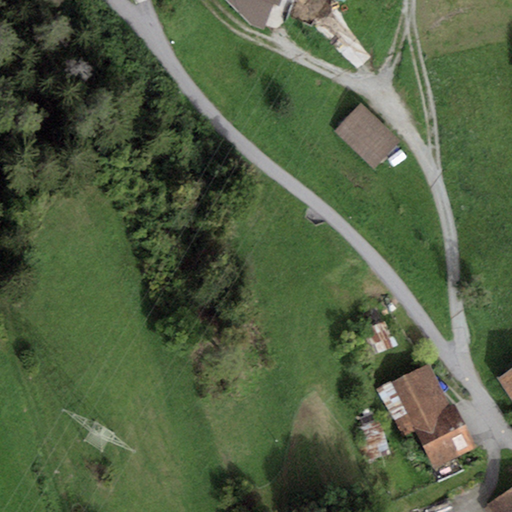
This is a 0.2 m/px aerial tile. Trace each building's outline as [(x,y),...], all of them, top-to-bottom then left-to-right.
[(226,0),(251,25),(264,30),(274,5),(279,7),(281,0),(226,0)] [(403,145),(362,105),(334,132),(374,172),(403,145)] [(393,339),(387,322),(365,331),(375,356),(399,346),(395,338),(393,339)] [(429,365),(378,390),(400,436),(413,429),(433,471),(477,450),(455,405),(450,407),(429,365)] [(511,370),(496,381),(511,404),(511,370)] [(511,511),(511,489),(483,510),(484,511),(511,511)] [(453,511),(450,502),(420,511),(453,511)]
